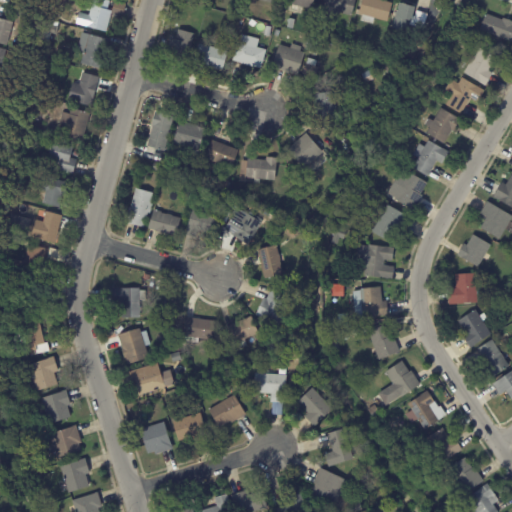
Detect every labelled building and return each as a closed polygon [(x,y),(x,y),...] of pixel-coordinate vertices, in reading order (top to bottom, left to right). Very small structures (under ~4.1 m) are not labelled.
[(106,0),(110,1),(107,10),(111,11),(114,1),(126,5),(123,16),(111,13),(106,32),(76,24),(79,13),(89,15),(92,0),(106,0)] [(314,0),(312,9),(304,7),(302,15),(296,13),(295,15),(293,14),(293,12),(288,11),(290,4),(286,3),(286,0),(314,0)] [(355,0),(352,16),(339,13),(338,17),(323,13),(326,0),(355,0)] [(381,0),(393,3),(388,22),(375,18),(373,24),(362,21),(363,15),(359,14),(362,0),(381,0)] [(415,17),(417,11),(428,14),(424,28),(411,25),(409,32),(393,28),(399,3),(416,7),(414,17),(415,17)] [(507,19),(511,21),(511,42),(480,31),(486,14),(503,20),(503,18),(507,19)] [(0,18),(13,22),(7,46),(0,44),(0,18)] [(312,25),(310,32),(302,29),(304,23),(312,25)] [(195,34),(187,64),(175,61),(176,58),(165,55),(170,38),(175,40),(178,30),(195,34)] [(291,32),(289,38),(281,36),(283,30),(291,32)] [(108,42),(101,69),(81,64),(84,52),(78,50),(82,33),(108,40),(108,42)] [(257,68),(233,61),(238,43),(239,43),(241,35),(259,40),(257,48),(266,50),(261,69),(257,68)] [(318,44),(317,50),(312,48),(311,51),(306,50),(308,39),(314,40),(313,43),(318,44)] [(228,52),(223,71),(194,63),(199,44),(228,52)] [(283,71),(272,67),(280,45),(290,48),(292,44),(302,47),(300,52),(305,53),(298,76),(283,71)] [(492,75),(486,87),(464,73),(479,48),(496,58),(489,71),(493,74),(492,75)] [(317,62),(315,67),(319,68),(315,78),(303,74),(308,58),(317,61),(317,62)] [(377,77),(367,83),(362,75),(373,69),(378,77),(377,77)] [(98,78),(91,107),(68,101),(72,83),(79,85),(82,73),(98,77),(98,78)] [(420,88),(425,78),(430,81),(425,91),(420,88)] [(467,105),(463,114),(447,105),(451,97),(444,94),(451,80),(459,84),(462,78),(484,90),(477,102),(471,98),(467,105)] [(336,105),(337,113),(335,113),(335,119),(315,121),(313,95),(335,93),(336,105)] [(89,115),(82,142),(57,135),(63,113),(69,114),(71,108),(90,114),(89,115)] [(460,122),(455,131),(453,130),(444,144),(426,133),(430,127),(425,125),(429,119),(433,121),(441,108),(461,120),(460,122)] [(172,117),(174,117),(170,131),(173,131),(170,142),(167,142),(165,152),(147,147),(152,128),(151,127),(155,113),(172,117)] [(180,122),(204,128),(197,156),(183,152),(184,147),(171,144),(178,121),(180,122)] [(307,134),(323,152),(305,169),(288,150),(306,133),(307,134)] [(71,154),(70,158),(77,160),(73,174),(55,169),(57,162),(47,160),(53,139),(74,146),(71,154)] [(213,141),(239,151),(231,170),(204,159),(212,140),(213,141)] [(434,168),(428,177),(413,168),(429,141),(449,153),(443,164),(437,161),(434,168)] [(395,148),(390,158),(380,153),(385,143),(395,148)] [(277,159),(275,182),(246,178),(246,182),(239,181),(241,161),(247,161),(248,159),(266,161),(266,158),(277,159)] [(198,165),(194,176),(186,173),(190,162),(198,165)] [(163,165),(162,171),(153,169),(154,163),(163,165)] [(421,200),(414,211),(395,199),(396,197),(391,194),(396,186),(401,189),(410,173),(428,184),(421,195),(423,196),(421,200)] [(61,201),(59,209),(42,204),(46,192),(36,190),(40,176),(69,184),(66,198),(63,197),(61,201)] [(511,207),(494,198),(502,183),(506,185),(511,176),(511,207)] [(232,183),(230,189),(222,187),(224,180),(232,183)] [(138,226),(125,223),(129,208),(130,208),(136,189),(153,194),(150,204),(152,205),(150,214),(148,213),(144,228),(138,226)] [(12,205),(9,213),(1,211),(3,202),(12,205)] [(511,218),(509,224),(500,240),(481,228),(487,218),(481,214),(488,202),(511,216),(511,218)] [(409,218),(401,231),(396,228),(388,242),(373,233),(388,205),(409,218)] [(234,236),(224,230),(234,215),(232,214),(237,207),(262,224),(248,246),(234,236)] [(167,234),(149,229),(154,210),(162,212),(161,213),(181,219),(176,237),(167,234)] [(218,218),(214,236),(197,231),(195,238),(186,236),(192,211),(218,218)] [(62,216),(56,241),(31,235),(35,220),(44,223),(46,213),(62,216)] [(8,227),(27,231),(29,218),(10,215),(8,227)] [(282,220),(278,226),(272,221),(275,216),(282,220)] [(292,240),(284,233),(290,226),(298,233),(292,240)] [(485,256),(478,268),(458,256),(465,245),(467,246),(473,235),(491,246),(485,256)] [(50,250),(44,279),(23,275),(25,266),(28,267),(29,262),(25,261),(28,245),(50,250)] [(278,254),(284,277),(266,282),(258,251),(276,246),(278,254)] [(395,268),(393,279),(365,276),(366,266),(356,265),(359,246),(368,247),(368,246),(394,249),(392,262),(385,260),(384,266),(395,267),(395,268)] [(151,276),(149,282),(142,280),(144,274),(151,276)] [(450,305),(449,288),(456,287),(455,276),(476,274),(477,295),(483,295),(483,302),(478,303),(450,305)] [(387,303),(389,316),(356,319),(353,292),(361,291),(361,290),(381,288),(383,302),(387,302),(387,303)] [(46,314),(29,315),(28,290),(46,289),(46,314)] [(145,295),(146,301),(139,301),(140,318),(122,319),(121,304),(113,304),(113,290),(139,289),(139,292),(145,292),(145,295)] [(293,301),(287,315),(285,314),(279,326),(256,315),(263,299),(266,301),(271,290),(293,301)] [(510,293),(507,300),(501,297),(505,290),(510,293)] [(511,313),(506,317),(502,313),(508,308),(511,313)] [(471,349),(463,336),(466,334),(459,323),(476,311),(480,317),(483,314),(487,319),(483,322),(492,335),(471,349)] [(245,340),(248,346),(240,350),(238,344),(232,346),(225,328),(251,317),(259,334),(245,340)] [(188,318),(215,322),(212,342),(199,339),(198,344),(186,343),(186,338),(183,338),(186,318),(188,318)] [(41,332),(44,344),(47,343),(49,352),(31,356),(30,353),(29,354),(28,350),(18,352),(19,359),(9,362),(5,348),(18,345),(14,329),(39,323),(41,332)] [(396,341),(400,352),(379,361),(368,333),(387,325),(391,337),(394,336),(396,341)] [(122,346),(119,336),(140,330),(141,333),(146,332),(150,346),(145,347),(149,359),(128,366),(122,346)] [(501,354),(510,367),(490,380),(484,371),(490,367),(479,350),(492,341),(501,354)] [(176,343),(179,350),(173,352),(171,345),(176,343)] [(173,363),(171,356),(179,353),(182,361),(173,363)] [(54,359),(58,372),(54,373),(57,386),(36,392),(29,366),(54,358),(54,359)] [(414,376),(420,385),(388,405),(380,392),(392,384),(385,371),(403,361),(409,372),(411,370),(414,376)] [(140,396),(137,385),(133,386),(129,373),(158,364),(161,374),(170,371),(173,380),(176,379),(178,384),(140,396)] [(511,400),(507,392),(500,396),(493,385),(511,372),(511,400)] [(234,379),(227,382),(224,376),(232,373),(234,379)] [(288,376),(285,404),(283,403),(282,415),(272,415),(273,403),(271,403),(271,395),(254,393),(255,374),(288,376)] [(333,411),(314,428),(304,418),(308,414),(298,403),(313,389),(333,411)] [(438,407),(439,408),(441,407),(447,416),(425,431),(408,405),(428,391),(438,407)] [(66,392),(70,405),(68,406),(71,418),(50,424),(42,399),(66,392)] [(246,416),(231,425),(230,422),(219,429),(208,411),(234,396),(246,416)] [(381,415),(375,420),(367,410),(374,405),(381,415)] [(207,439),(194,443),(193,438),(179,442),(173,422),(200,414),(208,438),(207,439)] [(173,450),(155,455),(154,452),(148,454),(140,431),(164,423),(173,450)] [(76,427),(81,443),(78,444),(81,452),(57,460),(49,435),(75,426),(76,427)] [(456,441),(463,452),(441,466),(425,441),(443,429),(451,441),(455,439),(456,441)] [(353,461),(350,462),(351,464),(347,465),(346,463),(328,468),(325,455),(333,453),(328,435),(344,430),(353,461)] [(478,472),(484,482),(465,495),(449,470),(466,459),(472,469),(475,468),(478,472)] [(86,460),(90,474),(86,476),(89,488),(68,494),(65,482),(64,482),(63,479),(64,479),(61,467),(86,460)] [(314,484),(321,469),(347,482),(335,509),(310,498),(316,486),(314,485),(314,484)] [(495,496),(490,500),(498,511),(470,511),(468,508),(473,505),(468,498),(488,485),(495,496)] [(234,496),(248,491),(249,496),(261,492),(267,510),(261,511),(236,511),(232,497),(234,496)] [(98,494),(102,508),(98,510),(98,511),(75,511),(72,502),(97,493),(98,494)] [(200,511),(217,507),(215,499),(228,495),(233,511),(200,511)] [(273,511),(291,505),(289,499),(301,495),(306,511),(273,511)]
